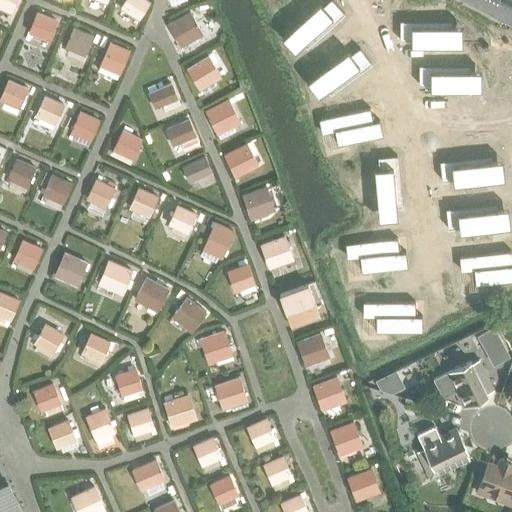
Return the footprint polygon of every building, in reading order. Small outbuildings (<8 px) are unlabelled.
[(0,0),(0,7),(11,12),(15,0),(0,0)] [(138,19),(149,2),(147,0),(124,0),(120,8),(138,19)] [(277,0),(266,16),(281,28),(288,18),(292,21),(307,0),(277,0)] [(511,0),(460,0),(490,16),(498,2),(511,9),(511,19),(509,25),(511,26),(511,0)] [(202,33),(190,11),(167,24),(180,45),(202,33)] [(320,17),(290,59),(305,70),(312,61),(316,64),(346,22),(331,11),(324,20),(320,17)] [(49,39),(56,21),(35,12),(28,30),(49,39)] [(450,19),(399,19),(399,38),(410,38),(410,43),(462,43),(462,24),(450,24),(450,19)] [(85,55),(92,36),(72,27),(64,46),(85,55)] [(120,70),(129,50),(108,41),(100,61),(120,70)] [(220,75),(208,55),(186,68),(198,88),(220,75)] [(511,60),(501,64),(505,78),(511,75),(511,60)] [(352,64),(310,93),(321,109),(330,102),(333,107),(375,77),(364,62),(355,68),(352,64)] [(469,63),(418,63),(418,82),(429,82),(429,87),(481,87),(481,68),(469,68),(469,63)] [(0,99),(19,108),(27,88),(7,80),(0,96),(0,99)] [(177,97),(171,82),(147,92),(154,107),(177,97)] [(55,123),(63,105),(44,95),(35,114),(55,123)] [(154,108),(159,118),(181,108),(176,98),(154,108)] [(240,121),(228,99),(205,111),(216,133),(240,121)] [(91,139),(99,120),(78,112),(70,131),(91,139)] [(195,135),(188,119),(165,129),(172,145),(195,135)] [(345,127),(326,131),(329,145),(340,143),(343,157),(388,147),(385,133),(378,134),(375,120),(351,125),(345,126),(345,127)] [(132,159),(141,139),(121,130),(112,149),(132,159)] [(177,155),(201,144),(197,134),(172,145),(177,155)] [(257,164),(245,142),(223,154),(234,177),(257,164)] [(490,153),(439,159),(441,178),(452,176),(453,182),(504,176),(502,157),(490,158),(490,153)] [(211,171),(204,156),(181,166),(188,181),(211,171)] [(27,186),(35,168),(15,159),(7,177),(27,186)] [(383,180),(378,180),(382,231),(401,230),(400,218),(405,218),(401,167),(382,169),(383,180)] [(62,203),(71,183),(51,174),(42,194),(62,203)] [(105,207),(114,188),(94,179),(86,198),(105,207)] [(274,209),(266,186),(241,195),(249,218),(274,209)] [(149,216),(157,197),(137,188),(129,207),(149,216)] [(468,201),(448,203),(450,218),(460,217),(462,231),(508,226),(506,211),(499,212),(498,198),(474,200),(467,200),(468,201)] [(187,232),(195,214),(176,206),(168,224),(187,232)] [(225,250),(234,231),(214,222),(205,241),(225,250)] [(293,259),(284,236),(259,245),(268,268),(293,259)] [(33,267),(41,248),(21,239),(13,258),(33,267)] [(480,252),(460,254),(462,269),(472,267),(474,281),(511,277),(511,262),(510,248),(486,251),(486,250),(479,251),(480,252)] [(365,259),(353,261),(355,280),(406,274),(406,269),(417,268),(415,249),(364,254),(365,259)] [(77,285),(86,263),(63,253),(53,275),(77,285)] [(122,294),(132,271),(107,260),(97,283),(122,294)] [(254,283),(247,264),(227,272),(234,291),(254,283)] [(157,310),(168,289),(145,276),(134,298),(157,310)] [(319,316),(307,284),(279,295),(291,326),(319,316)] [(0,314),(10,319),(18,300),(0,291),(0,314)] [(191,331),(206,312),(186,296),(171,315),(191,331)] [(384,301),(365,301),(365,316),(376,316),(376,330),(422,330),(422,315),(415,315),(415,301),(390,301),(384,301)] [(36,344),(33,350),(48,359),(62,335),(44,324),(33,342),(36,344)] [(493,326),(477,335),(481,342),(493,365),(509,356),(497,334),(493,326)] [(231,354),(224,331),(199,338),(207,362),(231,354)] [(101,361),(109,342),(90,333),(81,352),(101,361)] [(328,356),(320,333),(295,342),(304,365),(328,356)] [(470,361),(433,379),(443,397),(458,390),(465,405),(487,394),(470,361)] [(115,375),(122,394),(123,399),(137,394),(136,389),(141,387),(135,369),(115,375)] [(396,369),(375,379),(379,390),(391,393),(404,386),(396,369)] [(247,401),(239,377),(215,385),(223,409),(247,401)] [(345,401),(336,377),(312,386),(321,410),(345,401)] [(61,401),(53,383),(33,390),(41,409),(61,401)] [(196,417),(188,394),(162,403),(170,426),(196,417)] [(154,427),(147,408),(127,414),(135,440),(151,434),(149,429),(154,427)] [(114,430),(106,412),(87,420),(94,438),(114,430)] [(274,437),(266,418),(246,426),(255,445),(274,437)] [(68,419),(48,427),(56,446),(75,439),(68,419)] [(362,446),(353,422),(329,432),(338,455),(362,446)] [(434,425),(417,433),(423,445),(428,457),(420,461),(429,479),(470,460),(466,451),(467,451),(456,429),(439,437),(434,425)] [(221,456),(213,437),(193,446),(203,469),(219,462),(217,457),(221,456)] [(293,480),(282,456),(262,465),(273,490),(293,480)] [(164,478),(156,459),(137,467),(147,492),(163,486),(160,479),(164,478)] [(511,471),(510,470),(511,466),(500,462),(498,466),(487,462),(479,484),(491,489),(490,491),(500,494),(500,492),(511,496),(511,471)] [(379,489),(370,466),(346,475),(355,498),(379,489)] [(240,500),(229,475),(209,484),(220,509),(240,500)] [(21,511),(8,483),(0,487),(0,511),(21,511)] [(97,511),(104,509),(94,486),(70,497),(76,511),(97,511)] [(307,511),(299,494),(280,503),(283,511),(307,511)] [(178,511),(173,500),(153,509),(154,511),(178,511)]
